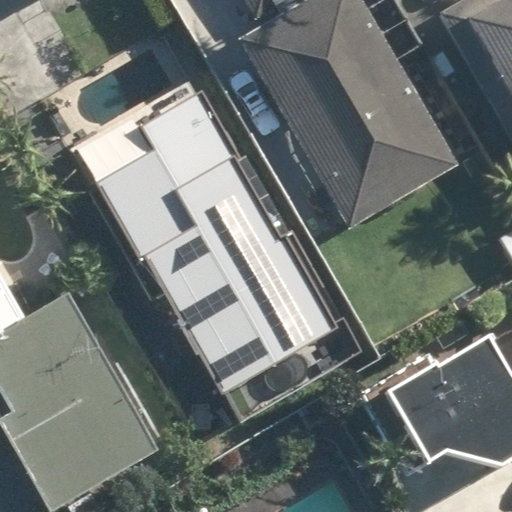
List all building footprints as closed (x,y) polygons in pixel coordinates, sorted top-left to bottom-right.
[(248,0),(262,24),(252,29),(362,223),(469,162),(376,0),(248,0)] [(511,0),(473,0),(450,13),(511,126),(511,0)] [(206,74),(88,142),(233,394),(351,326),(206,74)] [(0,336),(41,318),(0,234),(0,336)] [(90,295),(41,318),(0,336),(0,369),(12,394),(1,399),(49,501),(162,448),(90,295)] [(403,386),(441,456),(511,459),(511,346),(503,330),(403,386)]
